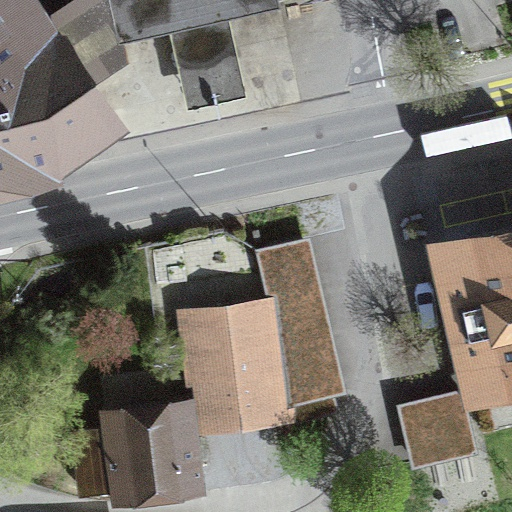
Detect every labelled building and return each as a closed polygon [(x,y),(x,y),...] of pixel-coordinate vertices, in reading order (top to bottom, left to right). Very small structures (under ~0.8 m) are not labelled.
[(0,0),(0,193),(57,156),(58,156),(112,120),(85,80),(49,25),(31,0),(0,0)] [(86,0),(49,25),(85,80),(124,54),(120,37),(120,36),(110,0),(86,0)] [(280,1),(279,0),(111,0),(120,36),(171,24),(188,101),(246,87),(229,13),(280,1)] [(511,236),(451,251),(475,352),(480,374),(511,366),(511,236)] [(195,375),(198,375),(274,365),(275,365),(267,299),(186,309),(195,375)] [(113,489),(200,478),(189,394),(163,398),(166,418),(105,425),(113,489)]
